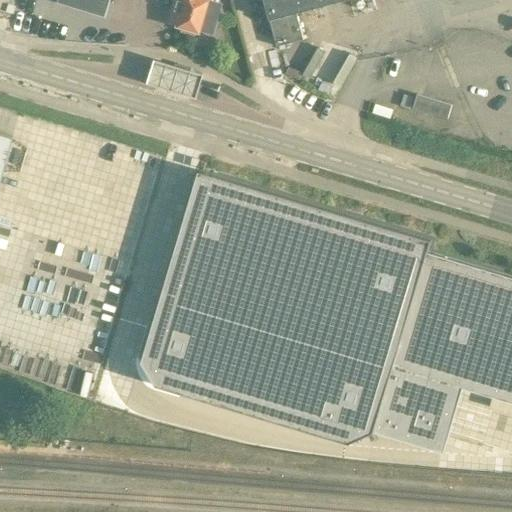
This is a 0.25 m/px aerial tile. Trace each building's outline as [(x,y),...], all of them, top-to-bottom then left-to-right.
[(57,0),(57,2),(104,16),(108,0),(57,0)] [(207,0),(174,0),(168,23),(175,25),(175,26),(212,36),(221,5),(207,1),(207,0)] [(263,0),(276,46),(303,39),(296,13),(342,0),(263,0)] [(304,74),(311,78),(325,52),(318,48),(304,74)] [(350,54),(334,83),(341,87),(357,58),(350,54)] [(174,74),(176,67),(154,60),(147,85),(197,100),(205,75),(190,71),(187,78),(174,74)] [(174,74),(187,78),(190,71),(190,69),(177,65),(176,67),(174,74)] [(288,71),(290,79),(302,75),(300,67),(288,71)] [(451,105),(430,98),(416,94),(412,108),(447,119),(451,105)] [(413,97),(404,95),(400,106),(409,109),(413,97)] [(0,135),(0,171),(10,138),(0,135)] [(199,171),(142,362),(156,386),(349,443),(374,432),(393,366),(463,387),(511,401),(511,277),(428,252),(431,240),(199,171)]
